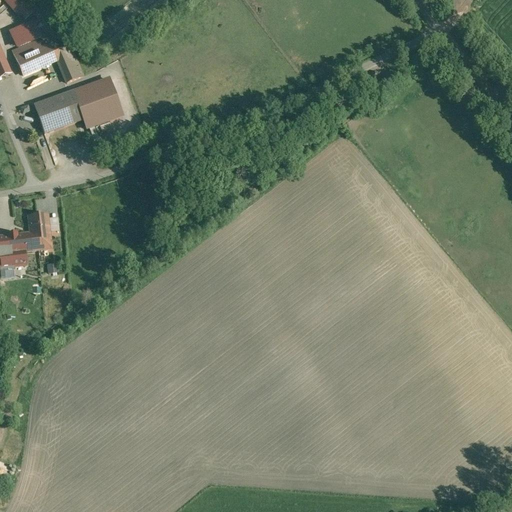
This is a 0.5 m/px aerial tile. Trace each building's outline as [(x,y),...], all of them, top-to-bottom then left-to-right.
[(27,0),(1,0),(18,18),(20,16),(24,21),(37,10),(27,0)] [(42,40),(12,53),(23,79),(53,66),(42,40)] [(70,47),(54,54),(67,84),(83,77),(70,47)] [(0,78),(11,74),(0,49),(0,78)] [(111,81),(73,94),(83,121),(86,131),(124,118),(111,81)] [(35,108),(44,135),(83,121),(73,94),(35,108)] [(70,126),(74,134),(82,131),(78,123),(70,126)] [(19,134),(22,141),(30,140),(31,133),(25,129),(19,134)] [(15,237),(18,267),(25,266),(24,253),(50,250),(48,232),(47,221),(47,216),(28,218),(30,235),(15,237)] [(57,220),(47,221),(48,232),(58,231),(57,220)] [(0,268),(18,267),(15,237),(0,238),(0,268)] [(57,265),(48,266),(49,274),(58,273),(57,265)]
